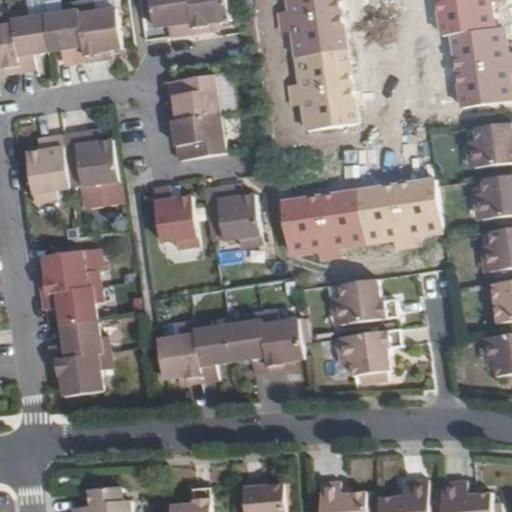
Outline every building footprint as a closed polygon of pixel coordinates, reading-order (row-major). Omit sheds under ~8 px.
[(100,0),(100,9),(121,8),(120,0),(100,0)] [(179,22),(182,36),(196,34),(191,0),(153,0),(158,29),(171,27),(174,23),(179,22)] [(191,0),(196,34),(211,31),(210,21),(215,20),(219,23),(232,21),(229,0),(191,0)] [(283,58),(360,47),(354,4),(344,6),(342,0),(300,0),(275,4),(283,58)] [(108,49),(112,52),(125,49),(119,9),(98,13),(96,1),(80,4),(87,45),(89,63),(104,60),(103,50),(108,49)] [(87,45),(80,4),(64,6),(66,14),(48,17),(54,52),(72,50),(74,65),(89,63),(87,45)] [(30,12),(14,14),(21,59),(23,73),(38,70),(36,55),(54,52),(48,17),(31,19),(30,12)] [(21,59),(14,14),(0,16),(0,66),(2,65),(6,65),(8,75),(23,73),(21,59)] [(220,30),(219,23),(215,20),(210,21),(211,31),(220,30)] [(173,37),(182,36),(179,22),(174,23),(171,27),(173,37)] [(113,59),(112,52),(108,49),(103,50),(104,60),(113,59)] [(2,65),(0,66),(0,75),(8,75),(6,65),(2,65)] [(176,123),(224,116),(218,77),(170,84),(172,98),(178,97),(180,107),(174,109),(176,123)] [(224,116),(176,123),(179,138),(184,138),(186,148),(180,149),(182,161),(230,154),(224,116)] [(472,143),(475,170),(511,164),(511,124),(476,130),(478,142),(472,143)] [(103,144),(104,144),(102,131),(93,132),(96,148),(101,147),(103,144)] [(73,188),(73,189),(99,185),(101,194),(124,190),(117,142),(104,144),(103,144),(101,147),(96,148),(93,132),(77,135),(79,148),(67,150),(73,188)] [(59,191),(73,188),(67,150),(65,136),(49,139),(52,154),(51,155),(47,155),(44,152),(43,153),(30,155),(37,203),(60,199),(59,191)] [(52,154),(49,139),(40,140),(43,153),(44,152),(47,155),(51,155),(52,154)] [(475,170),(472,143),(466,144),(469,170),(475,170)] [(481,196),(484,221),(511,217),(511,177),(485,181),(487,195),(481,196)] [(243,185),(235,187),(238,202),(242,202),(245,199),(246,199),(243,185)] [(182,200),(180,187),(172,188),(175,204),(179,203),(181,200),(182,200)] [(259,196),(246,199),(245,199),(242,202),(238,202),(235,187),(207,190),(214,240),(227,238),(227,242),(242,240),(243,248),(266,244),(259,196)] [(172,188),(156,191),(164,243),(179,241),(180,249),(203,246),(196,198),(182,200),(181,200),(179,203),(175,204),(172,188)] [(484,221),(481,196),(474,196),(478,222),(484,221)] [(489,248),(492,273),(511,270),(511,230),(493,233),(495,246),(489,248)] [(492,273),(489,248),(482,248),(486,274),(492,273)] [(102,250),(86,252),(89,273),(101,272),(105,271),(102,250)] [(46,258),(48,271),(52,274),(52,280),(42,281),(44,296),(103,287),(101,272),(89,273),(86,252),(46,258)] [(52,274),(48,271),(40,272),(42,281),(52,280),(52,274)] [(339,301),(343,327),(385,320),(400,318),(398,301),(383,303),(380,281),(343,286),(344,300),(339,301)] [(132,284),(137,311),(147,310),(142,283),(132,284)] [(511,283),(494,286),(500,326),(511,324),(511,283)] [(64,327),(100,322),(97,304),(105,303),(103,287),(44,296),(46,311),(61,309),(64,327)] [(343,327),(339,301),(332,302),(336,327),(343,327)] [(267,339),(272,372),(287,370),(286,359),(291,359),(295,361),(308,359),(306,346),(302,320),(281,323),(280,312),(263,314),(267,339)] [(258,374),(272,372),(267,339),(263,314),(247,316),(248,324),(231,326),(235,350),(237,363),(255,360),(258,374)] [(308,319),(302,320),(306,346),(312,345),(308,319)] [(102,339),(100,322),(64,327),(67,345),(52,348),(54,362),(113,353),(110,338),(102,339)] [(201,349),(206,382),(221,380),(219,366),(237,363),(235,350),(231,326),(214,329),(213,322),(197,324),(201,349)] [(191,384),(206,382),(201,349),(197,324),(181,327),(183,338),(162,341),(168,380),(181,378),(184,376),(189,374),(191,384)] [(362,378),(388,374),(393,373),(390,351),(405,349),(402,332),(345,340),(349,366),(354,366),(356,379),(357,379),(362,378)] [(500,379),(508,378),(511,377),(511,336),(489,340),(492,367),(498,366),(500,379)] [(349,366),(345,340),(338,341),(342,367),(349,366)] [(486,368),(492,367),(489,340),(483,341),(486,368)] [(115,370),(113,353),(54,362),(56,377),(67,375),(68,382),(65,385),(67,398),(107,392),(103,371),(115,370)] [(286,359),(287,370),(296,368),(295,361),(291,359),(286,359)] [(181,378),(182,386),(191,384),(189,374),(184,376),(181,378)] [(388,374),(362,378),(363,385),(364,388),(390,384),(388,374)] [(58,385),(65,385),(68,382),(67,375),(56,377),(58,385)] [(445,502),(446,511),(495,511),(495,503),(494,495),(480,496),(471,497),(470,492),(469,482),(444,484),(445,502)] [(288,511),(286,484),(269,485),(246,488),(248,511),(288,511)] [(374,511),(374,498),(360,499),(350,499),(350,494),(349,484),(324,486),(325,511),(374,511)] [(446,511),(445,502),(444,484),(419,486),(419,496),(420,501),(410,501),(396,503),(396,511),(446,511)] [(95,507),(90,508),(90,511),(134,511),(134,501),(126,503),(125,489),(93,491),(95,507)] [(213,511),(214,511),(212,490),(195,492),(196,506),(174,508),(174,511),(213,511)]
